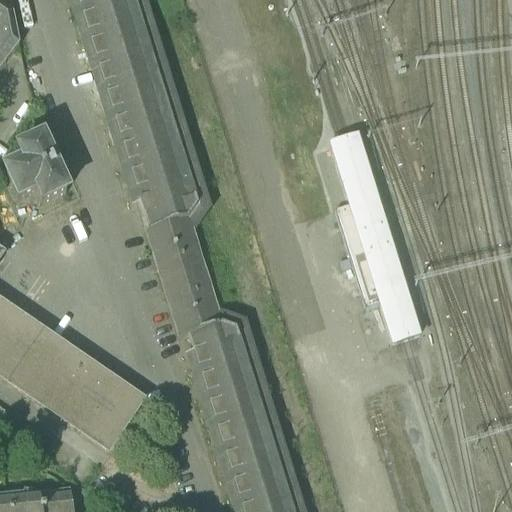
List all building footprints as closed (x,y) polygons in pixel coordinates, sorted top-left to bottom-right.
[(0,0),(0,72),(18,49),(19,48),(9,0),(0,0)] [(198,209),(132,0),(65,0),(130,209),(138,206),(147,235),(144,237),(177,344),(187,341),(191,355),(193,354),(242,511),(290,511),(235,333),(221,328),(216,316),(218,316),(190,223),(198,209)] [(39,212),(70,198),(43,139),(36,142),(13,153),(18,165),(0,172),(0,174),(16,208),(34,200),(39,212)] [(0,383),(108,458),(145,404),(0,304),(0,264),(4,258),(0,254),(0,383)] [(0,511),(71,511),(70,499),(0,506),(0,511)]
